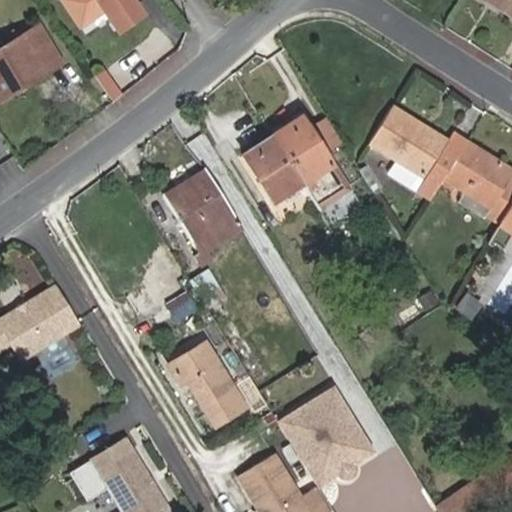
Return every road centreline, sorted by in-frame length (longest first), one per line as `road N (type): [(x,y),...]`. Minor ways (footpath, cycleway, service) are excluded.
road 1 (tertiary): [(223,60),(0,224)]
road 2 (residential): [(511,95),(363,0)]
